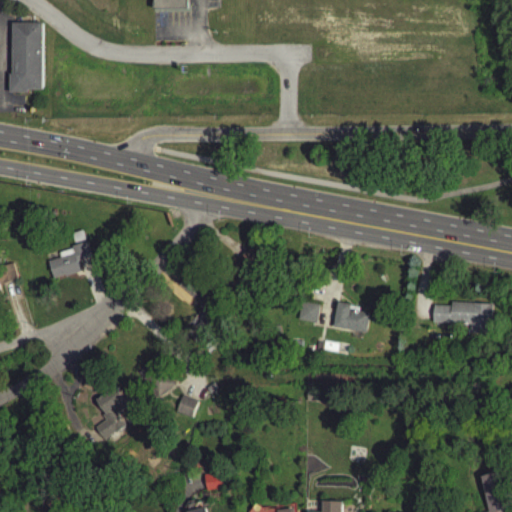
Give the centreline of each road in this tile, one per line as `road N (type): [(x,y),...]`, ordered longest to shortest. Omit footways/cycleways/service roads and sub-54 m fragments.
road 1 (residential): [(511,136),(147,140),(129,159)]
road 2 (primary): [(511,254),(212,196)]
road 3 (residential): [(212,196),(193,231),(139,287),(47,371),(0,395)]
road 4 (primary): [(0,164),(212,196)]
road 5 (primary): [(129,159),(0,132)]
